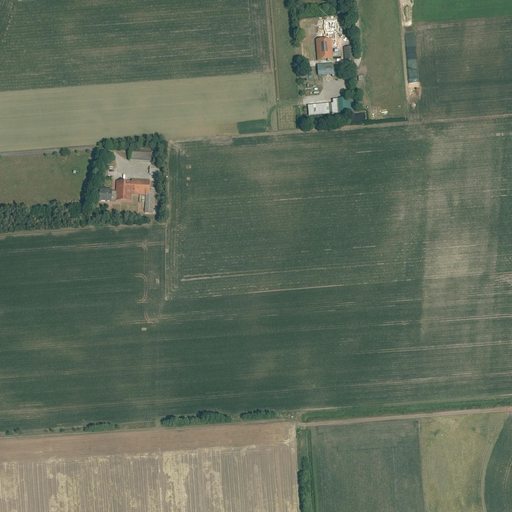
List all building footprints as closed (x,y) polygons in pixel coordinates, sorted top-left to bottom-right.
[(339,36),(338,27),(326,28),(326,37),(330,36),(339,36)] [(327,39),(315,40),(317,61),(333,60),(332,39),(330,39),(330,36),(326,37),(327,39)] [(354,47),(344,48),(345,59),(355,59),(354,47)] [(333,64),(317,65),(318,76),(334,75),(333,64)] [(353,112),(351,97),(332,99),(332,103),(333,114),(353,112)] [(332,103),(308,106),(309,116),(333,114),(332,103)] [(151,150),(130,149),(130,159),(151,160),(151,158),(151,152),(151,150)] [(150,190),(150,181),(132,180),(132,182),(131,194),(146,195),(149,195),(150,190)] [(132,182),(117,181),(116,201),(131,201),(131,194),(132,182)] [(111,190),(99,190),(98,201),(111,202),(111,190)] [(145,212),(153,212),(154,190),(150,190),(149,195),(146,195),(145,212)]
